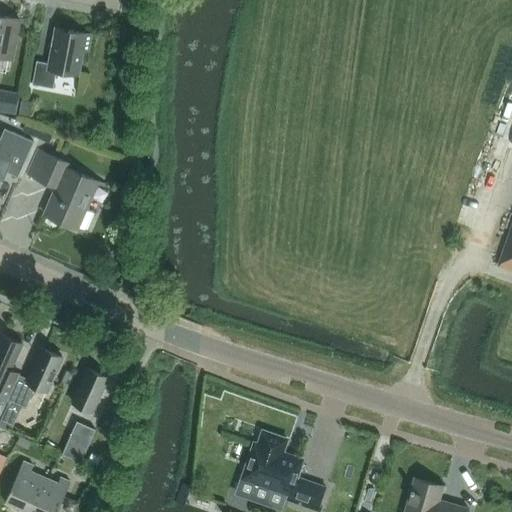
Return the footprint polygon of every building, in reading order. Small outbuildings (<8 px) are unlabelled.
[(0,56),(12,59),(20,19),(0,15),(0,56)] [(88,52),(91,34),(55,28),(49,63),(36,61),(32,84),(53,88),(57,71),(79,75),(83,51),(88,52)] [(4,86),(0,101),(0,103),(17,108),(21,91),(4,86)] [(19,114),(31,116),(34,102),(21,100),(19,114)] [(37,138),(40,130),(25,124),(22,131),(37,138)] [(17,177),(32,141),(4,127),(0,135),(0,183),(6,172),(17,177)] [(52,135),(40,130),(37,138),(49,144),(52,135)] [(105,186),(106,185),(67,168),(69,163),(38,150),(28,174),(57,187),(45,215),(85,232),(94,212),(86,209),(97,182),(105,186)] [(511,225),(498,266),(511,270),(511,225)] [(10,370),(22,343),(2,334),(0,338),(0,400),(6,404),(8,400),(19,375),(10,370)] [(47,391),(62,357),(42,348),(28,379),(19,375),(8,400),(25,408),(35,386),(47,391)] [(92,411),(107,377),(87,368),(72,402),(92,411)] [(3,415),(0,421),(0,427),(11,432),(16,420),(3,415)] [(297,475),(303,459),(282,452),(287,439),(262,431),(258,444),(254,443),(242,478),(286,493),(283,500),(317,511),(319,511),(321,506),(319,505),(325,485),(297,475)] [(89,441),(70,432),(60,454),(79,462),(89,441)] [(20,436),(16,444),(28,450),(32,442),(20,436)] [(87,462),(97,467),(101,457),(91,453),(87,462)] [(26,511),(28,511),(44,477),(31,471),(33,466),(23,461),(5,502),(26,511)] [(56,511),(70,482),(60,478),(57,483),(44,477),(28,511),(56,511)] [(466,511),(468,506),(439,498),(443,486),(414,478),(403,511),(466,511)] [(192,486),(188,485),(182,483),(179,492),(176,502),(185,505),(185,504),(192,486)] [(68,497),(63,509),(69,511),(75,511),(80,503),(68,497)]
